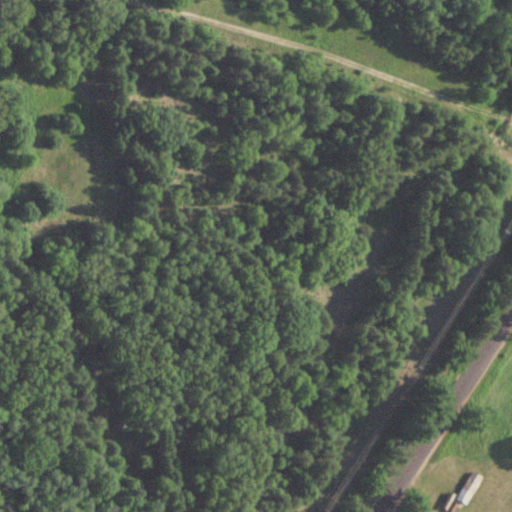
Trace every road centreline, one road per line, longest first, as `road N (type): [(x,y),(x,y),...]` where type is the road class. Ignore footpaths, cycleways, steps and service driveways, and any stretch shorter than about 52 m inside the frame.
road 1 (track): [(511,133),(122,0)]
road 2 (tertiary): [(379,511),(511,310)]
